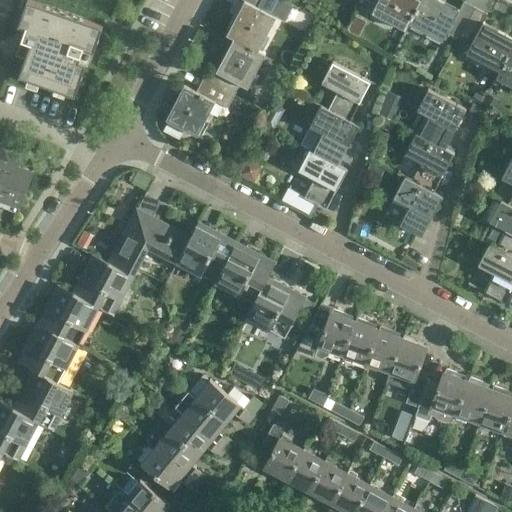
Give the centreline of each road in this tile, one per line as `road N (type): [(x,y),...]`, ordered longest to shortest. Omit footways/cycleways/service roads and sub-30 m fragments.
road 1 (residential): [(331,243),(117,139)]
road 2 (residential): [(117,139),(191,0)]
road 3 (residential): [(40,253),(117,139)]
road 4 (residential): [(331,243),(367,122)]
